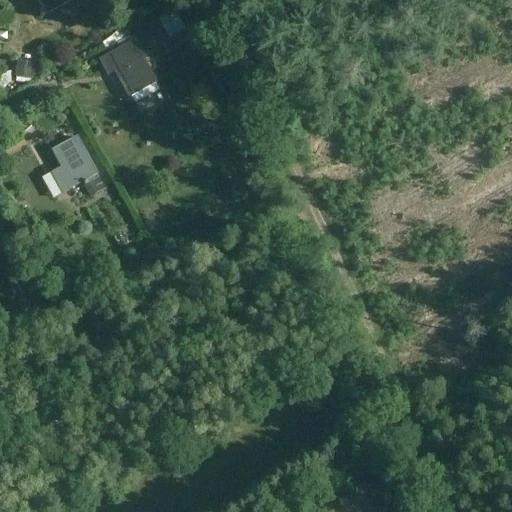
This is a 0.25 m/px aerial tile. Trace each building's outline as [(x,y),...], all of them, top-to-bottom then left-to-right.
[(37,0),(44,10),(57,3),(60,8),(70,2),(68,0),(37,0)] [(180,49),(197,43),(192,31),(176,37),(180,49)] [(129,94),(154,80),(132,40),(100,58),(107,70),(114,66),(129,94)] [(174,98),(164,103),(171,118),(181,113),(174,98)] [(162,103),(151,108),(159,125),(170,120),(162,103)] [(62,194),(86,180),(96,175),(77,140),(55,152),(63,166),(51,173),(62,194)]
